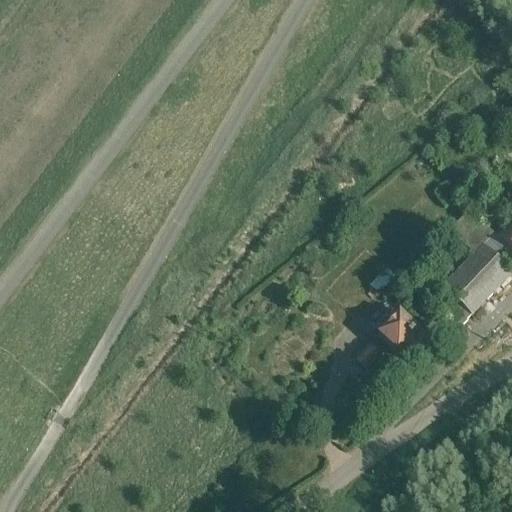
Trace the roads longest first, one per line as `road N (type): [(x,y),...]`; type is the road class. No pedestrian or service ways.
road 1 (unclassified): [(7,511),(308,0)]
road 2 (unclassified): [(0,310),(235,0)]
road 3 (unclassified): [(511,304),(384,432),(376,454)]
road 4 (unclassified): [(376,454),(511,367)]
